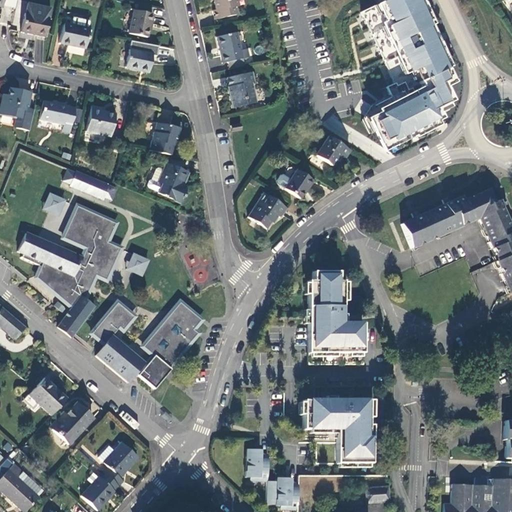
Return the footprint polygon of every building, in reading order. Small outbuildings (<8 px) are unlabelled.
[(213,18),(235,13),(234,7),(237,7),(235,0),(212,0),(214,8),(211,9),(213,18)] [(438,23),(427,0),(388,0),(362,12),(395,84),(388,87),(393,97),(372,106),(367,115),(386,152),(412,139),(413,141),(445,126),(443,121),(448,117),(445,111),(455,106),(453,102),(458,100),(452,85),(460,81),(453,67),(456,65),(444,40),(436,24),(438,23)] [(24,14),(20,32),(44,38),(49,19),(48,19),(50,9),(27,4),(25,14),(24,14)] [(152,15),(133,11),(128,34),(146,38),(149,25),(150,25),(152,15)] [(71,26),(87,29),(89,22),(72,18),(71,26)] [(63,24),(59,43),(84,49),(88,30),(87,29),(71,26),(63,24)] [(226,63),(227,71),(242,67),(241,60),(247,59),(245,50),(239,52),(235,34),(216,38),(222,64),(226,63)] [(159,48),(132,42),(129,51),(130,51),(125,69),(148,74),(153,57),(157,58),(159,48)] [(230,109),(254,104),(250,83),(253,83),(251,74),(225,79),(227,89),(226,89),(230,109)] [(9,90),(8,97),(6,103),(2,102),(0,109),(0,115),(16,119),(13,129),(28,132),(33,111),(26,110),(30,94),(9,90)] [(42,102),(38,121),(63,126),(62,133),(69,135),(74,109),(42,102)] [(90,107),(85,132),(109,138),(114,117),(99,113),(100,109),(90,107)] [(148,151),(170,156),(174,139),(176,140),(178,129),(155,124),(153,133),(152,133),(148,151)] [(343,159),(348,151),(327,137),(315,157),(331,168),(338,156),(343,159)] [(158,193),(157,194),(180,203),(186,190),(181,188),(187,174),(165,165),(163,171),(158,169),(155,170),(151,181),(149,182),(147,187),(147,189),(158,193)] [(67,169),(62,182),(70,185),(75,173),(67,169)] [(276,184),(283,189),(298,199),(306,188),(307,188),(312,181),(295,171),(289,180),(281,175),(278,176),(275,181),(276,184)] [(107,186),(75,173),(70,185),(69,187),(102,200),(103,197),(107,186)] [(115,189),(107,186),(103,197),(110,201),(115,189)] [(511,231),(511,232),(500,208),(505,205),(504,202),(502,199),(493,203),(487,191),(464,201),(462,197),(449,202),(447,197),(440,200),(442,205),(418,216),(416,211),(409,214),(412,219),(400,224),(410,249),(429,240),(429,239),(440,234),(441,235),(459,227),(460,225),(477,218),(488,242),(487,243),(496,261),(493,262),(502,281),(503,281),(508,293),(511,291),(511,231)] [(262,194),(247,218),(265,230),(271,221),(274,223),(277,218),(279,220),(286,210),(262,194)] [(63,201),(49,195),(42,209),(57,216),(63,201)] [(69,310),(56,328),(70,338),(93,307),(80,298),(86,284),(90,286),(94,276),(105,281),(119,249),(106,243),(114,224),(76,207),(62,239),(85,249),(81,258),(46,243),(41,240),(40,241),(25,234),(16,252),(22,255),(21,258),(38,266),(55,274),(55,277),(55,281),(56,286),(59,292),(60,292),(64,297),(62,301),(67,305),(69,303),(72,305),(69,310)] [(185,253),(190,274),(205,271),(199,250),(185,253)] [(147,261),(132,255),(125,269),(140,276),(147,261)] [(32,279),(69,310),(72,305),(69,303),(67,305),(62,301),(64,297),(60,292),(59,292),(56,286),(55,281),(55,277),(55,274),(38,266),(32,279)] [(307,327),(307,365),(362,365),(362,324),(343,324),(340,324),(340,315),(339,308),(342,308),(342,302),(342,283),(342,279),(337,279),(337,272),(311,272),(312,281),(307,281),(307,284),(307,298),(307,313),(307,327)] [(133,317),(116,303),(90,334),(101,343),(102,342),(104,344),(94,356),(127,383),(134,375),(134,374),(135,372),(138,374),(137,376),(153,390),(157,385),(154,382),(162,371),(166,367),(167,369),(168,368),(196,334),(192,330),(200,321),(180,305),(149,342),(147,341),(142,347),(151,355),(144,363),(111,336),(118,327),(122,330),(133,317)] [(180,305),(178,303),(147,341),(149,342),(180,305)] [(0,328),(14,340),(23,328),(0,309),(0,328)] [(157,385),(170,370),(168,368),(167,369),(166,367),(162,371),(154,382),(157,385)] [(50,416),(65,400),(43,379),(33,389),(28,395),(50,416)] [(323,401),(302,401),(302,430),(308,430),(336,430),(336,434),(336,464),(338,464),(369,464),(370,464),(370,438),(367,438),(367,426),(367,418),(367,401),(345,401),(345,403),(339,403),(339,401),(333,401),(323,401)] [(75,404),(65,415),(51,430),(53,433),(65,444),(68,445),(92,419),(75,404)] [(51,430),(65,415),(62,413),(48,428),(51,430)] [(511,511),(511,423),(502,423),(501,442),(504,442),(503,460),(511,460),(511,482),(472,480),(471,488),(449,487),(448,506),(441,505),(440,511),(511,511)] [(61,449),(65,444),(53,433),(49,438),(61,449)] [(103,474),(118,487),(122,482),(118,478),(137,458),(121,443),(113,452),(102,463),(107,469),(103,474)] [(97,458),(102,463),(113,452),(107,447),(97,458)] [(256,450),(245,449),(244,478),(258,478),(258,481),(266,482),(266,456),(255,455),(256,450)] [(4,460),(0,464),(0,478),(11,466),(4,460)] [(11,466),(0,478),(0,492),(20,511),(24,511),(37,498),(16,479),(21,473),(13,465),(11,466)] [(16,479),(37,498),(43,492),(21,473),(16,479)] [(86,480),(91,485),(97,479),(92,473),(86,480)] [(113,492),(118,487),(103,474),(98,479),(97,478),(97,479),(91,485),(80,496),(96,511),(114,493),(113,492)] [(287,478),(276,478),(275,506),(289,507),(289,510),(297,510),(298,484),(287,484),(287,478)] [(388,502),(387,488),(365,490),(366,504),(388,502)]
